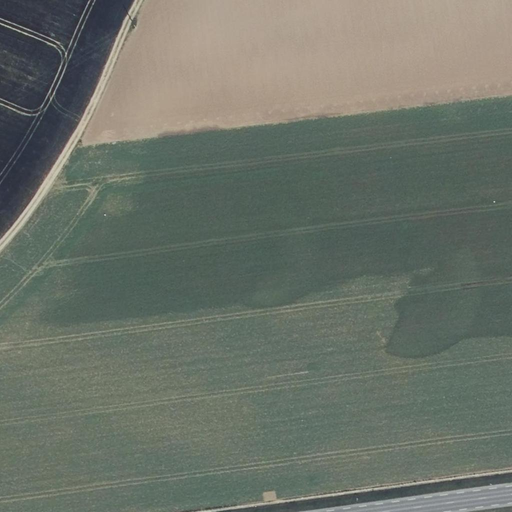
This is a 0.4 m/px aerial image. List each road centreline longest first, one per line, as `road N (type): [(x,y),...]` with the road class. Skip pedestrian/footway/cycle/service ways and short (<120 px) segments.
road 1 (track): [(139,0),(66,156),(0,245)]
road 2 (primary): [(379,511),(511,494)]
